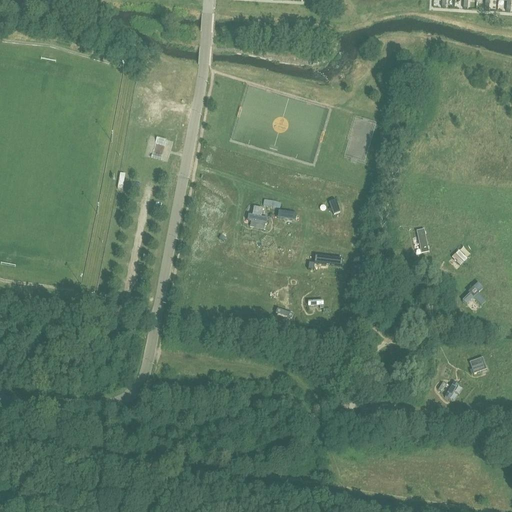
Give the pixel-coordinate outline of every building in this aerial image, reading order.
[(337,202),(318,208),(321,218),(340,212),(337,202)] [(293,222),(279,237),(287,244),(301,229),(293,222)] [(250,225),(250,240),(270,240),(270,225),(250,225)] [(428,225),(403,237),(408,248),(433,236),(428,225)] [(337,237),(318,234),(316,243),(335,246),(337,237)] [(449,246),(439,258),(450,267),(460,255),(449,246)] [(314,256),(307,265),(324,276),(330,267),(314,256)] [(460,281),(457,284),(474,302),(480,295),(464,278),(460,281)] [(304,289),(297,296),(314,313),(321,305),(304,289)] [(258,306),(239,297),(236,303),(255,312),(258,306)] [(295,314),(278,308),(275,314),(292,320),(295,314)] [(91,315),(60,309),(59,317),(89,323),(91,315)] [(466,357),(453,368),(464,381),(477,370),(466,357)] [(445,380),(439,387),(454,401),(460,395),(445,380)]
